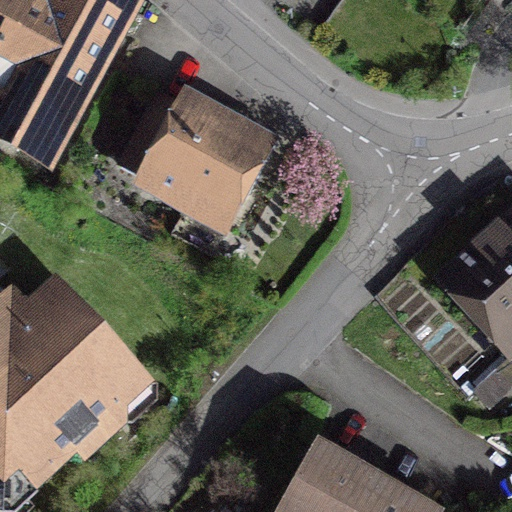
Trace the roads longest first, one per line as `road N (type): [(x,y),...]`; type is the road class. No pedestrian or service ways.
road 1 (residential): [(176,0),(226,47),(421,180)]
road 2 (residential): [(511,505),(296,332)]
road 3 (residential): [(137,511),(296,332)]
road 4 (residential): [(296,332),(421,180)]
